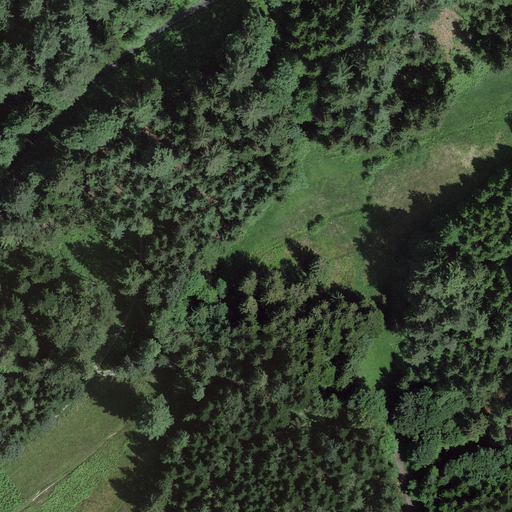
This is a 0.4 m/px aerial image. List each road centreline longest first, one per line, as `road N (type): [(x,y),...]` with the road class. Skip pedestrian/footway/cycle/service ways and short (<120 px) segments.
road 1 (track): [(269,0),(269,34),(234,113),(171,163),(147,189),(139,214),(135,303),(173,364)]
road 2 (track): [(93,373),(173,364),(362,420),(385,431),(413,511)]
road 3 (unclassified): [(0,179),(82,88),(217,0)]
